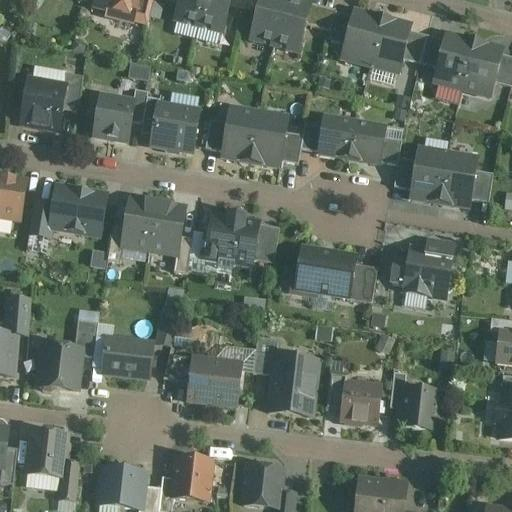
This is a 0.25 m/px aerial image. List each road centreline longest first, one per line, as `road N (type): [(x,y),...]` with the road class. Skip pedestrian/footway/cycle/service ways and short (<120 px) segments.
road 1 (residential): [(0,150),(511,237)]
road 2 (residential): [(0,413),(511,475)]
